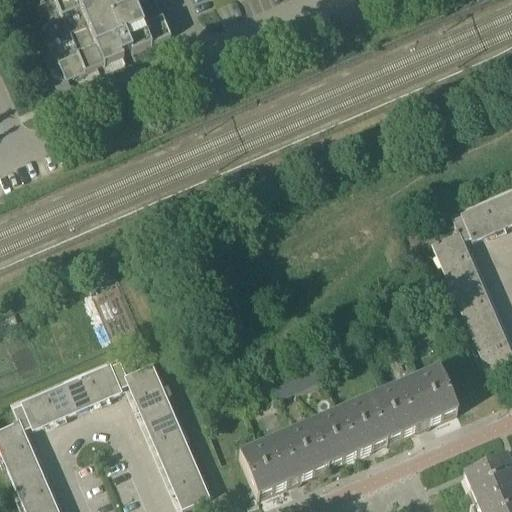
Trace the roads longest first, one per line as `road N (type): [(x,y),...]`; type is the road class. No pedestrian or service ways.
road 1 (residential): [(79,511),(53,454),(108,423),(122,429),(158,511)]
road 2 (residential): [(169,0),(191,54),(322,0)]
